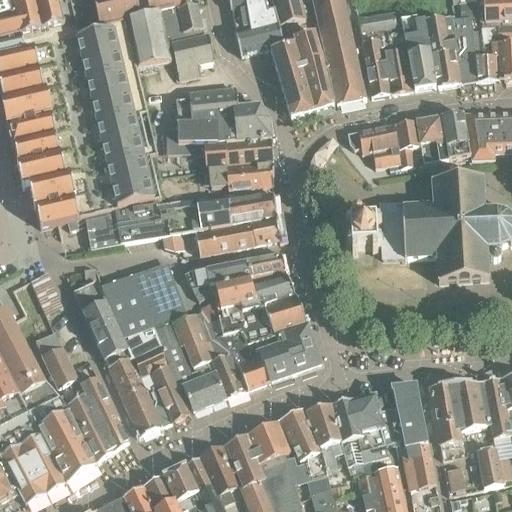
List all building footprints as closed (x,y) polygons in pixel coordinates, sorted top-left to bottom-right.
[(68,0),(0,0),(0,96),(2,106),(1,106),(12,152),(13,151),(17,169),(16,170),(21,194),(28,192),(28,193),(29,193),(31,203),(33,213),(34,213),(39,233),(160,205),(149,163),(156,161),(124,25),(77,36),(68,0)] [(92,0),(94,6),(93,7),(99,30),(190,9),(188,0),(92,0)] [(262,0),(228,0),(234,27),(232,28),(234,40),(241,63),(270,55),(284,51),(274,14),(266,16),(264,7),(262,0)] [(298,0),(270,0),(274,12),(274,14),(284,51),(270,55),(270,57),(271,58),(284,104),(290,124),(334,112),(313,38),(294,44),(290,28),(304,25),(298,0)] [(311,0),(320,36),(336,110),(362,105),(365,101),(342,0),(311,0)] [(483,31),(483,32),(511,31),(511,2),(481,5),(483,31)] [(477,8),(460,9),(460,21),(478,21),(477,8)] [(190,11),(159,18),(162,31),(166,31),(168,41),(170,49),(203,42),(201,34),(196,10),(190,11)] [(126,25),(130,45),(137,74),(170,66),(165,42),(168,41),(166,31),(162,31),(159,18),(126,25)] [(359,23),(362,42),(380,39),(384,39),(393,44),(403,42),(413,96),(436,93),(431,67),(425,24),(417,26),(416,22),(396,26),(394,18),(359,23)] [(436,93),(459,89),(455,55),(450,56),(447,40),(452,39),(453,38),(451,24),(451,20),(444,22),(443,21),(425,24),(431,67),(436,93)] [(459,23),(451,24),(453,38),(452,39),(455,55),(459,89),(460,89),(459,85),(475,83),(472,47),(472,35),(471,22),(459,23)] [(492,49),(511,48),(511,31),(482,32),(483,49),(492,49)] [(477,35),(472,36),(473,47),(475,83),(475,86),(498,85),(498,61),(493,61),(491,60),(486,61),(486,58),(479,58),(477,35)] [(380,39),(362,42),(363,46),(361,46),(371,103),(391,100),(380,39)] [(380,39),(391,100),(413,96),(403,42),(393,44),(384,39),(380,39)] [(197,70),(213,67),(208,41),(203,42),(170,49),(178,84),(199,80),(197,70)] [(492,60),(491,60),(493,61),(498,61),(498,85),(511,83),(511,48),(492,49),(492,60)] [(176,106),(178,127),(238,122),(237,113),(236,95),(188,99),(189,105),(176,106)] [(178,127),(178,134),(179,149),(219,148),(219,149),(269,144),(268,126),(259,111),(237,113),(238,122),(178,127)] [(511,116),(462,118),(471,161),(471,160),(472,165),(494,164),(495,159),(511,158),(511,116)] [(462,118),(441,122),(449,164),(471,161),(462,118)] [(441,122),(416,127),(420,150),(422,160),(424,169),(449,164),(441,122)] [(416,127),(394,131),(401,173),(413,170),(410,151),(420,150),(416,127)] [(401,173),(394,131),(350,139),(347,142),(349,149),(353,156),(361,154),(362,160),(373,158),(376,173),(389,171),(390,175),(401,173)] [(201,172),(271,167),(269,144),(219,149),(218,148),(179,149),(178,134),(165,135),(167,161),(200,159),(201,172)] [(204,176),(204,181),(208,180),(209,194),(226,192),(227,196),(272,192),(271,170),(225,174),(204,176)] [(386,215),(378,215),(379,225),(380,252),(380,264),(436,263),(437,288),(488,286),(486,264),(488,263),(492,266),(496,264),(499,261),(498,256),(496,255),(496,254),(500,253),(499,250),(505,248),(507,251),(510,249),(508,246),(511,242),(511,225),(511,226),(507,221),(509,218),(506,216),(504,220),(496,217),(496,213),(493,213),(493,216),(486,216),(486,213),(483,213),(481,183),(431,187),(432,194),(420,194),(421,210),(407,211),(406,207),(402,207),(402,209),(386,210),(386,215)] [(100,219),(85,223),(91,255),(120,250),(122,250),(161,243),(171,241),(194,237),(275,223),(272,200),(206,211),(197,212),(192,213),(191,205),(100,219)] [(205,202),(196,204),(197,212),(206,210),(205,202)] [(350,228),(344,228),(344,234),(350,233),(351,248),(345,248),(345,254),(351,254),(351,259),(357,259),(357,254),(371,253),(372,258),(377,258),(377,253),(380,253),(379,226),(376,226),(376,220),(370,220),(370,226),(361,226),(361,220),(351,221),(351,222),(350,222),(350,228)] [(195,240),(199,262),(278,246),(275,224),(195,240)] [(171,241),(161,243),(163,254),(174,257),(171,241)] [(199,306),(213,299),(210,292),(248,283),(249,286),(268,280),(269,285),(285,281),(285,280),(281,259),(189,277),(183,281),(199,306)] [(154,289),(168,285),(163,270),(149,275),(154,289)] [(105,304),(123,343),(154,332),(146,309),(173,300),(168,285),(154,289),(149,275),(100,290),(105,304)] [(30,285),(45,319),(62,311),(47,277),(30,285)] [(216,297),(221,321),(256,315),(260,313),(294,302),(285,281),(269,285),(268,280),(249,286),(248,283),(210,292),(213,299),(216,297)] [(96,287),(72,298),(79,314),(138,443),(161,431),(130,362),(123,346),(104,303),(96,287)] [(146,309),(154,332),(170,327),(171,329),(181,324),(173,300),(146,309)] [(219,322),(222,339),(223,342),(239,338),(248,352),(307,332),(306,330),(294,302),(260,313),(256,315),(221,321),(219,322)] [(217,323),(210,307),(200,313),(209,326),(217,323)] [(7,311),(0,314),(0,362),(29,417),(58,401),(44,386),(7,311)] [(181,324),(171,329),(180,353),(180,352),(183,351),(192,374),(194,373),(195,377),(190,378),(190,379),(193,387),(194,387),(205,412),(226,404),(248,396),(236,373),(235,369),(231,358),(217,344),(222,339),(216,341),(200,318),(193,320),(181,324)] [(171,329),(153,336),(160,350),(178,393),(180,392),(192,417),(205,412),(194,387),(193,387),(190,379),(190,378),(180,353),(171,329)] [(222,340),(222,339),(217,344),(231,358),(235,369),(260,362),(270,388),(299,377),(313,372),(313,373),(314,372),(318,364),(317,363),(312,349),(313,349),(307,332),(248,352),(239,338),(223,342),(222,339),(222,340)] [(127,344),(123,346),(130,362),(161,431),(172,426),(188,418),(192,417),(180,392),(178,393),(160,350),(153,336),(152,333),(126,342),(127,344)] [(35,347),(42,361),(61,354),(53,338),(35,347)] [(61,354),(42,361),(58,395),(77,386),(61,354)] [(14,490),(25,509),(65,487),(37,433),(29,417),(21,403),(0,362),(0,478),(8,494),(14,490)] [(236,373),(248,396),(270,388),(260,362),(235,369),(236,373)] [(511,381),(500,384),(511,442),(511,447),(511,381)] [(83,400),(112,458),(128,448),(95,383),(79,390),(82,400),(83,400)] [(483,387),(490,432),(493,445),(511,442),(500,384),(483,387)] [(483,387),(430,393),(440,452),(462,448),(460,438),(490,432),(483,387)] [(392,393),(403,454),(399,454),(407,495),(435,490),(415,390),(392,393)] [(352,404),(332,409),(342,448),(348,471),(387,462),(384,450),(401,445),(395,412),(379,416),(378,413),(381,410),(382,410),(379,402),(375,401),(375,399),(352,405),(352,404)] [(65,409),(96,468),(112,458),(82,400),(65,409)] [(65,409),(58,401),(29,417),(37,433),(65,487),(66,488),(76,481),(86,475),(96,468),(65,409)] [(332,409),(307,416),(322,456),(326,474),(327,474),(337,471),(331,450),(342,448),(332,409)] [(306,413),(281,426),(289,445),(299,467),(305,464),(309,484),(306,485),(312,508),(313,511),(335,511),(333,505),(330,493),(331,493),(327,474),(326,474),(322,456),(307,416),(306,413)] [(289,458),(277,428),(247,439),(266,484),(260,486),(270,511),(299,511),(285,459),(289,458)] [(247,439),(221,451),(232,479),(236,477),(242,491),(239,492),(243,501),(246,511),(270,511),(260,486),(266,484),(247,439)] [(494,452),(476,456),(484,494),(502,490),(494,452)] [(218,453),(199,462),(213,491),(214,493),(222,511),(234,506),(229,496),(234,494),(218,453)] [(189,481),(183,485),(196,511),(222,511),(199,462),(184,470),(189,481)] [(184,470),(162,480),(178,511),(196,511),(183,485),(189,481),(184,470)] [(395,472),(372,477),(373,480),(380,511),(403,511),(395,475),(395,472)] [(447,476),(451,497),(465,494),(461,473),(447,476)] [(0,507),(12,501),(8,494),(0,478),(0,507)] [(178,511),(162,480),(142,490),(152,511),(178,511)] [(364,511),(380,511),(373,480),(358,483),(364,511)] [(152,511),(142,490),(121,501),(127,511),(152,511)] [(331,493),(330,493),(333,505),(344,502),(341,491),(331,493)] [(499,495),(493,496),(495,506),(501,505),(499,495)] [(437,500),(428,502),(429,510),(439,509),(437,500)] [(99,511),(127,511),(121,501),(99,511)]
